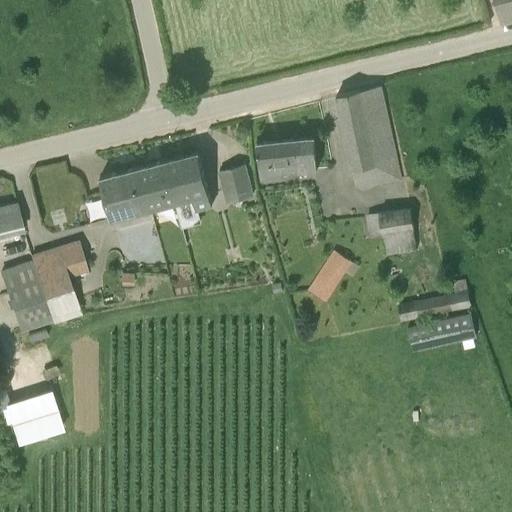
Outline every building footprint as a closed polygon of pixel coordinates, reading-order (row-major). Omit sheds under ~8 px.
[(511,0),(495,0),(502,20),(511,17),(511,0)] [(362,187),(400,179),(380,85),(336,94),(356,184),(357,184),(362,187)] [(283,174),(283,171),(317,169),(315,136),(257,142),(261,177),(283,174)] [(198,151),(165,159),(176,201),(192,197),(196,209),(212,205),(198,151)] [(176,201),(165,159),(100,176),(111,218),(176,201)] [(227,202),(253,195),(245,164),(219,170),(227,202)] [(0,236),(24,230),(21,220),(16,200),(0,204),(0,236)] [(417,249),(410,208),(367,215),(371,238),(382,236),(385,254),(417,249)] [(79,241),(59,247),(64,262),(84,256),(79,241)] [(88,268),(84,256),(64,262),(59,247),(31,256),(53,321),(81,312),(68,275),(88,268)] [(353,276),(359,265),(350,260),(351,260),(334,249),(308,290),(325,300),(344,270),(353,276)] [(119,281),(131,281),(132,272),(119,272),(119,281)] [(464,279),(452,281),(454,293),(399,304),(402,320),(469,305),(464,279)] [(271,284),(272,293),(281,291),(279,282),(271,284)] [(409,327),(414,350),(477,336),(470,312),(409,327)] [(54,384),(7,399),(14,421),(8,422),(14,442),(67,426),(54,384)]
